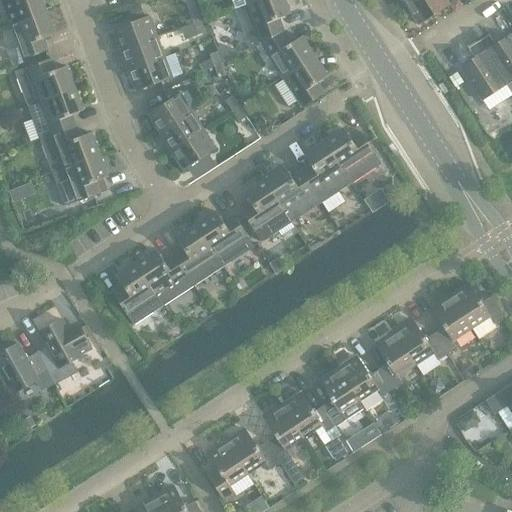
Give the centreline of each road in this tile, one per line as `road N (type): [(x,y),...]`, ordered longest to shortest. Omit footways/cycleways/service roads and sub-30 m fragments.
road 1 (residential): [(172,438),(427,271),(460,263)]
road 2 (residential): [(169,209),(128,145),(76,0)]
road 3 (tertiary): [(463,191),(341,0)]
road 4 (residential): [(169,209),(343,98)]
road 5 (residential): [(48,511),(172,438)]
road 6 (residential): [(428,455),(453,404),(511,365)]
